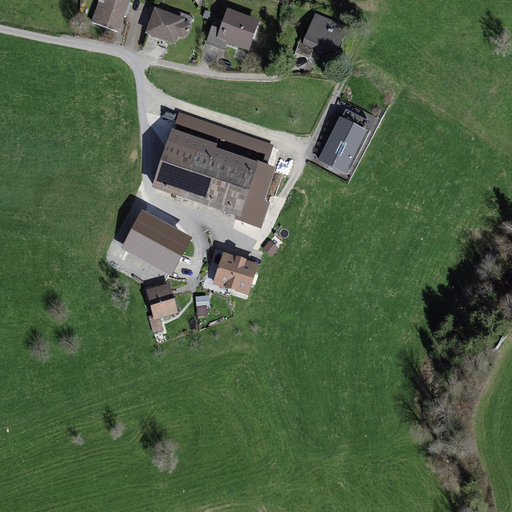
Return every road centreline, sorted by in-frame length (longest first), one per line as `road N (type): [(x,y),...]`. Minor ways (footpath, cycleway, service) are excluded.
road 1 (residential): [(136,58),(155,210),(244,244)]
road 2 (residential): [(136,58),(211,76),(277,79),(298,64)]
road 3 (residential): [(0,29),(136,58)]
